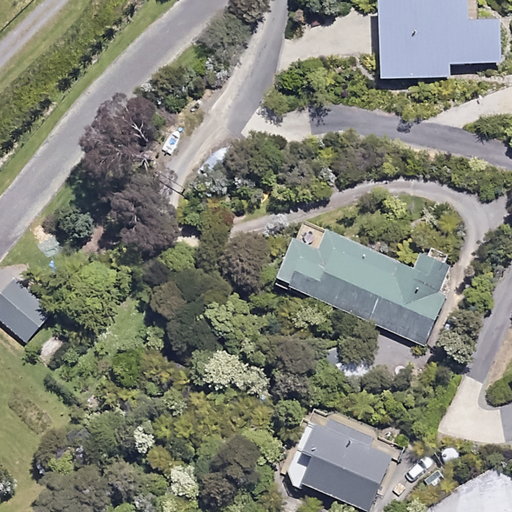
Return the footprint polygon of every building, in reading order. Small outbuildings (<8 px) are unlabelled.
[(474,22),(473,0),(388,0),(390,80),(453,79),(453,65),(505,64),(504,21),(474,22)] [(418,270),(336,237),(329,256),(301,245),(283,287),(428,346),(459,269),(424,255),(418,270)] [(53,314),(18,283),(0,303),(0,314),(29,341),(53,314)] [(371,378),(366,354),(327,362),(332,387),(371,378)] [(310,421),(299,450),(308,454),(297,482),(370,511),(375,511),(397,460),(373,451),(377,442),(338,426),(336,432),(310,421)]
